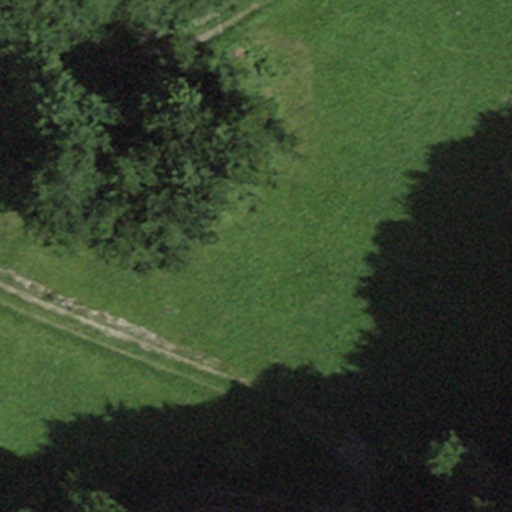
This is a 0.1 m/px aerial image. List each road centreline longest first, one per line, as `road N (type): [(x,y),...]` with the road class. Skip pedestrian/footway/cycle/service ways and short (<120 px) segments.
road 1 (track): [(0,294),(348,442),(369,470),(369,509),(361,511)]
road 2 (track): [(259,0),(209,30),(100,49),(0,53)]
